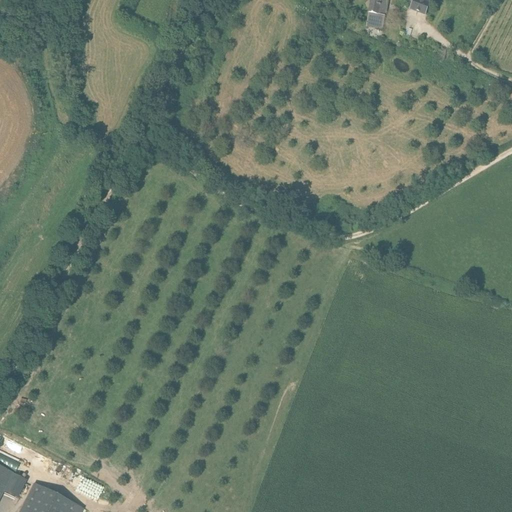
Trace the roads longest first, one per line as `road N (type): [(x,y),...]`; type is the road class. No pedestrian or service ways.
road 1 (track): [(139,142),(163,149),(231,199),(340,238),(401,215),(511,151)]
road 2 (track): [(139,142),(0,390)]
road 3 (track): [(205,0),(139,142)]
